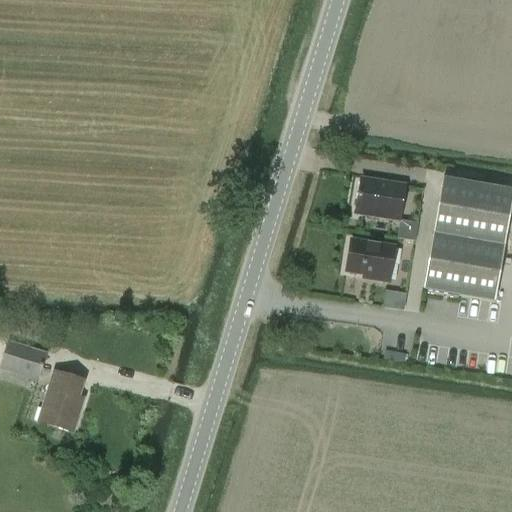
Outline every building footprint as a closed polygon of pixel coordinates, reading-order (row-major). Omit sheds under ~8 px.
[(494,303),(511,196),(511,191),(441,180),(422,291),(494,303)] [(403,188),(360,181),(354,215),(398,222),(403,188)] [(414,241),(418,224),(403,220),(398,238),(414,241)] [(350,243),(344,275),(372,279),(372,283),(388,285),(393,250),(350,243)] [(388,289),(384,305),(405,310),(408,294),(388,289)] [(46,355),(7,343),(0,366),(0,370),(37,384),(46,355)] [(80,412),(74,410),(82,385),(52,375),(37,422),(73,433),(80,412)]
